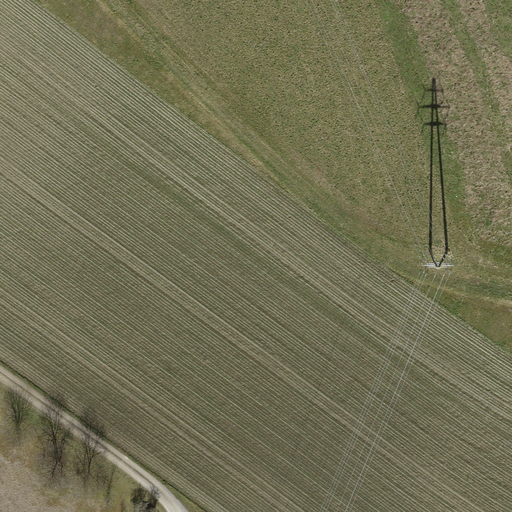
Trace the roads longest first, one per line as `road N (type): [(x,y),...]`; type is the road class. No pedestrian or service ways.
road 1 (track): [(117,0),(284,170),(387,250),(445,281),(511,293)]
road 2 (track): [(0,373),(148,481),(177,511)]
